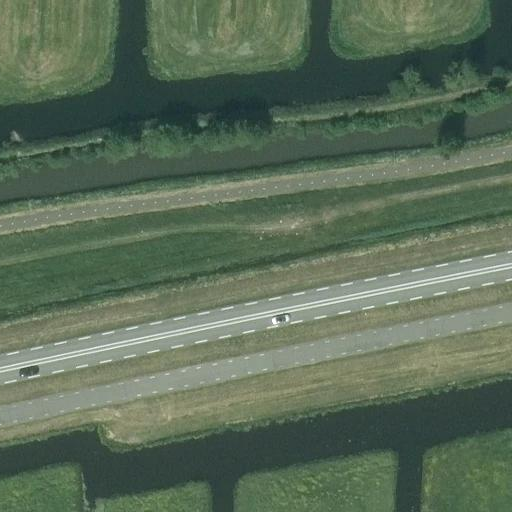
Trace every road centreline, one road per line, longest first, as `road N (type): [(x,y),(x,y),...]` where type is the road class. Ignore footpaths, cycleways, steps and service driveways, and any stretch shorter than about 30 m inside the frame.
road 1 (unclassified): [(511,308),(0,417)]
road 2 (primary): [(0,368),(511,264)]
road 3 (track): [(0,158),(511,83)]
